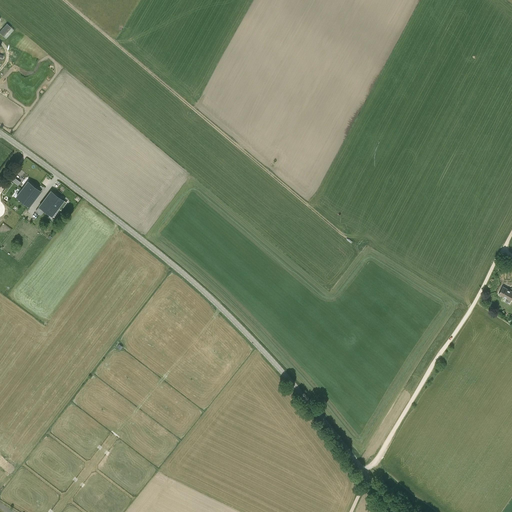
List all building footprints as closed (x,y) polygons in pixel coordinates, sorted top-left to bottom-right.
[(9,64),(25,78),(33,68),(18,54),(9,64)] [(3,192),(2,193),(5,195),(13,183),(11,181),(3,192)] [(24,190),(33,197),(35,195),(37,196),(41,191),(28,181),(24,187),(26,188),(24,190)] [(31,199),(33,197),(24,190),(22,193),(21,191),(16,197),(29,206),(33,201),(31,199)] [(58,205),(60,206),(64,201),(52,191),(47,196),(49,198),(46,202),(44,201),(39,206),(52,216),(57,211),(55,209),(58,205)] [(499,294),(510,301),(511,297),(511,290),(503,286),(499,294)]
